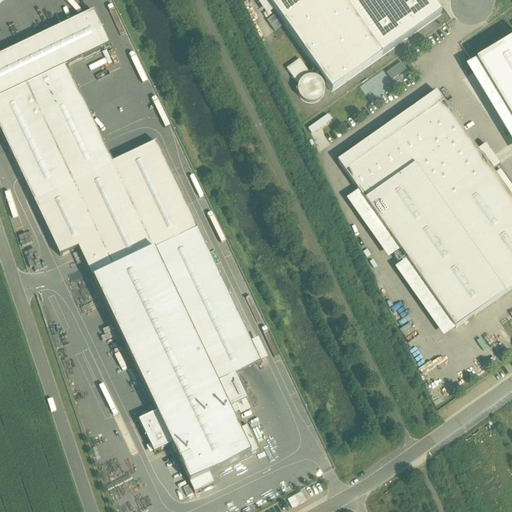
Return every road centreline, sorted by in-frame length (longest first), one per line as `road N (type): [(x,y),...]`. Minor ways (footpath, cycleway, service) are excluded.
road 1 (residential): [(0,237),(92,511)]
road 2 (residential): [(511,385),(352,493)]
